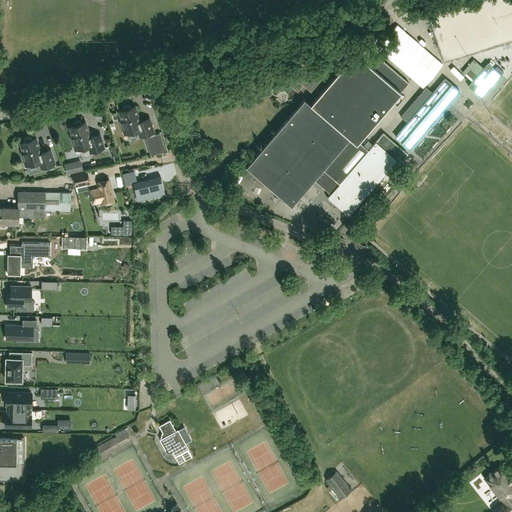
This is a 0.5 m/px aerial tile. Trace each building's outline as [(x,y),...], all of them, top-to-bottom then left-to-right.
[(337,41),(314,68),(301,57),(288,72),(292,75),(286,82),(297,91),(303,85),(310,91),(346,49),(337,41)] [(304,98),(246,166),(291,205),(315,178),(331,192),(345,177),(346,175),(368,150),(358,142),(408,83),(378,56),(370,65),(355,52),(310,104),(304,98)] [(501,75),(488,63),(468,85),(481,97),(501,75)] [(401,116),(407,122),(395,136),(409,149),(459,91),(445,79),(432,93),(426,87),(401,116)] [(123,107),(123,110),(119,111),(122,120),(120,121),(124,134),(137,130),(139,136),(154,132),(149,118),(139,121),(137,117),(138,116),(135,106),(131,107),(129,105),(127,105),(125,105),(123,107)] [(74,123),(74,126),(69,127),(72,136),(71,137),(75,149),(88,145),(90,152),(104,147),(100,134),(89,137),(88,132),(89,132),(86,122),(81,123),(80,121),(78,120),(75,121),(74,123)] [(383,132),(375,141),(397,160),(396,160),(400,162),(407,153),(383,132)] [(165,150),(160,133),(155,134),(145,138),(148,146),(155,144),(157,153),(165,150)] [(24,139),(24,141),(20,143),(23,152),(21,152),(25,165),(38,161),(40,168),(55,163),(50,149),(40,153),(38,148),(39,148),(36,138),(32,139),(30,137),(28,136),(26,137),(24,139)] [(393,164),(396,160),(397,160),(375,141),(368,150),(367,150),(346,175),(345,177),(367,195),(383,176),(388,180),(398,168),(393,164)] [(81,160),(64,164),(66,174),(83,170),(81,160)] [(87,170),(72,173),(75,186),(90,182),(87,170)] [(135,176),(134,171),(122,173),(125,186),(131,185),(130,178),(135,176)] [(159,176),(134,182),(138,198),(163,191),(159,176)] [(345,177),(331,192),(327,197),(349,216),(367,195),(345,177)] [(90,191),(93,203),(102,201),(102,203),(114,200),(109,179),(97,182),(99,188),(90,191)] [(44,209),(44,192),(18,191),(18,207),(0,207),(0,216),(0,222),(9,223),(9,228),(15,228),(15,223),(18,223),(18,216),(44,217),(44,209)] [(70,192),(44,192),(44,209),(70,209),(70,192)] [(86,248),(86,236),(62,236),(62,248),(86,248)] [(7,259),(7,274),(20,274),(20,266),(32,266),(33,255),(50,255),(50,242),(22,242),(22,245),(10,244),(9,259),(7,259)] [(66,267),(51,272),(53,280),(69,275),(66,267)] [(41,281),(41,289),(57,289),(57,281),(41,281)] [(65,298),(72,297),(71,284),(64,285),(65,298)] [(7,292),(7,307),(15,307),(23,307),(23,301),(31,301),(31,286),(10,286),(10,292),(7,292)] [(76,302),(66,303),(67,317),(78,316),(76,302)] [(6,325),(6,339),(32,340),(32,327),(36,327),(36,319),(22,319),(22,325),(6,325)] [(75,330),(80,343),(103,333),(98,321),(75,330)] [(100,364),(134,357),(131,342),(96,349),(100,364)] [(17,358),(9,358),(6,358),(6,366),(5,371),(6,371),(6,380),(9,380),(9,382),(17,382),(17,380),(21,380),(22,364),(31,365),(32,352),(17,352),(17,358)] [(95,362),(93,355),(86,357),(88,364),(95,362)] [(6,392),(5,404),(7,404),(7,408),(7,409),(31,409),(31,392),(6,392)] [(5,413),(5,426),(30,426),(31,409),(7,409),(7,413),(5,413)] [(175,456),(188,449),(178,429),(175,431),(170,420),(159,425),(163,432),(162,433),(161,437),(161,438),(160,439),(165,450),(167,451),(169,452),(171,451),(172,451),(175,456)] [(15,462),(16,438),(0,437),(0,463),(8,464),(8,480),(18,480),(19,462),(15,462)] [(511,511),(511,475),(509,471),(509,472),(507,474),(500,465),(500,466),(491,473),(490,472),(488,474),(489,475),(485,478),(485,477),(485,478),(504,502),(501,504),(505,509),(501,511),(511,511)] [(325,479),(340,498),(351,489),(337,470),(325,479)] [(478,487),(482,494),(488,490),(485,483),(478,487)]
